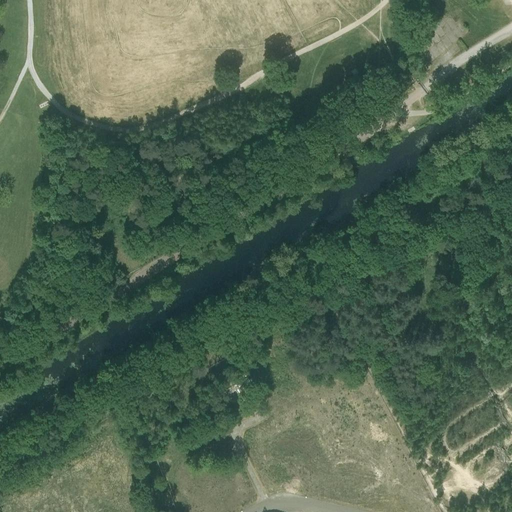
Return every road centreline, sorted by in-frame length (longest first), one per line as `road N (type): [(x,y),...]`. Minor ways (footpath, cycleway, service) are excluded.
road 1 (unclassified): [(0,364),(392,114)]
road 2 (track): [(27,63),(69,112),(116,130),(166,121),(254,77)]
road 3 (track): [(29,0),(27,63),(0,120)]
